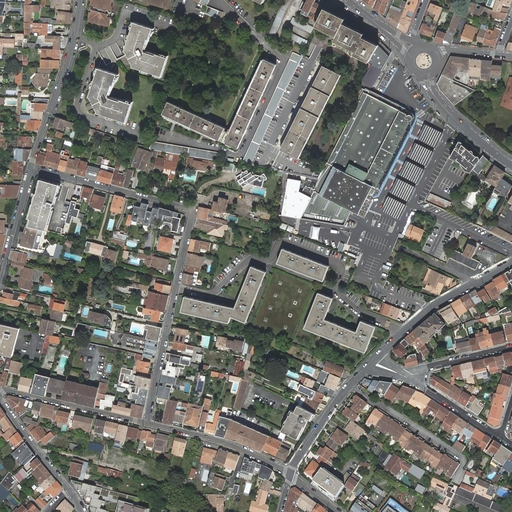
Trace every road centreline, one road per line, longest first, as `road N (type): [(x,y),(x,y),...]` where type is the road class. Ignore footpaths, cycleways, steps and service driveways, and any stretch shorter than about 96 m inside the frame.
road 1 (residential): [(30,167),(191,211),(146,423)]
road 2 (residential): [(30,167),(73,45),(80,0)]
road 3 (residential): [(350,384),(458,455),(456,483)]
road 4 (residential): [(289,474),(222,442),(146,423)]
road 5 (residential): [(146,423),(0,389)]
road 6 (residential): [(469,284),(427,310),(372,363)]
